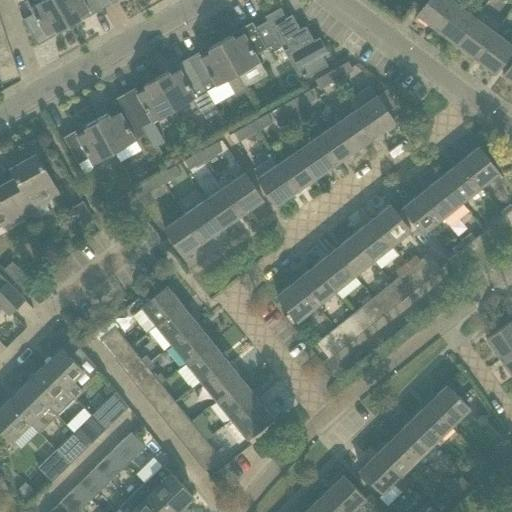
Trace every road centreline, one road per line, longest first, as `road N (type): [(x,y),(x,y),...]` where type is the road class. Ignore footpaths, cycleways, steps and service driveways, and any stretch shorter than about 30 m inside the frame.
road 1 (residential): [(325,414),(235,296),(246,279),(477,106)]
road 2 (residential): [(0,115),(205,0)]
road 3 (residential): [(477,106),(339,0)]
road 4 (residential): [(325,414),(442,323)]
road 5 (residential): [(239,511),(325,414)]
road 6 (residential): [(511,421),(442,323)]
